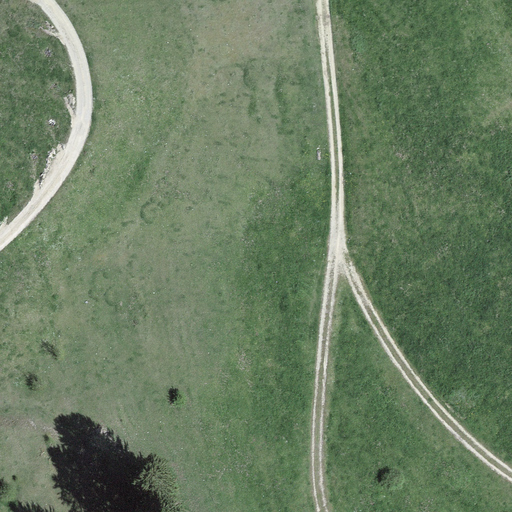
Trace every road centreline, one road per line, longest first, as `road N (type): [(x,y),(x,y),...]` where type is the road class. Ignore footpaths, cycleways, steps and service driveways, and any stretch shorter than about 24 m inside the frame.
road 1 (track): [(317,511),(316,419),(339,243),(318,0)]
road 2 (track): [(511,479),(422,393),(369,322),(339,243)]
road 3 (track): [(36,0),(77,43),(87,114),(64,183),(0,250)]
